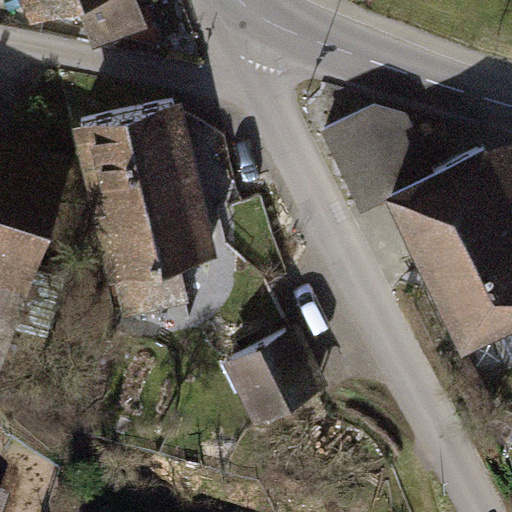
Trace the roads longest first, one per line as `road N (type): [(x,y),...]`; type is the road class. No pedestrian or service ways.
road 1 (residential): [(264,82),(382,327),(485,511)]
road 2 (residential): [(0,40),(232,86),(264,82)]
road 3 (secondary): [(277,26),(511,104)]
